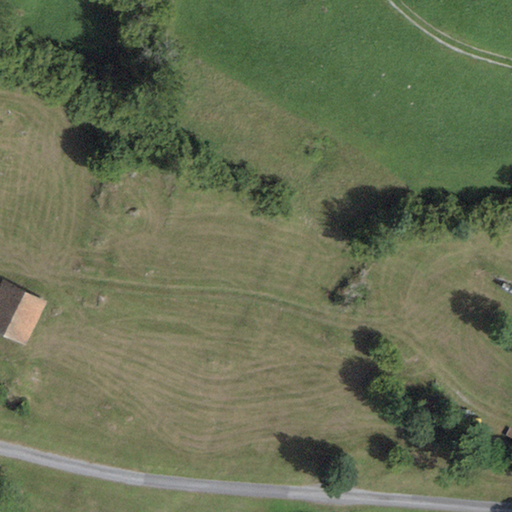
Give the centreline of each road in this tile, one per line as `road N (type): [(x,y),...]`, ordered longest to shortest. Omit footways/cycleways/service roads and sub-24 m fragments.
road 1 (unclassified): [(511,505),(131,479),(0,447)]
road 2 (track): [(511,413),(455,389),(403,338),(373,325),(243,294),(153,290),(44,271)]
